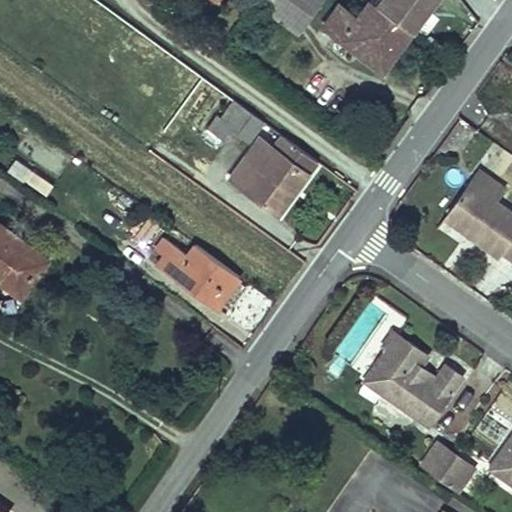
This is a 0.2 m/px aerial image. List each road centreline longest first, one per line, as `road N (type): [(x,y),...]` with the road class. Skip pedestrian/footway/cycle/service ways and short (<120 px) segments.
road 1 (unclassified): [(351,224),(151,511)]
road 2 (unknown): [(386,176),(172,0)]
road 3 (unclassified): [(511,2),(351,224)]
road 4 (residential): [(351,224),(511,340)]
